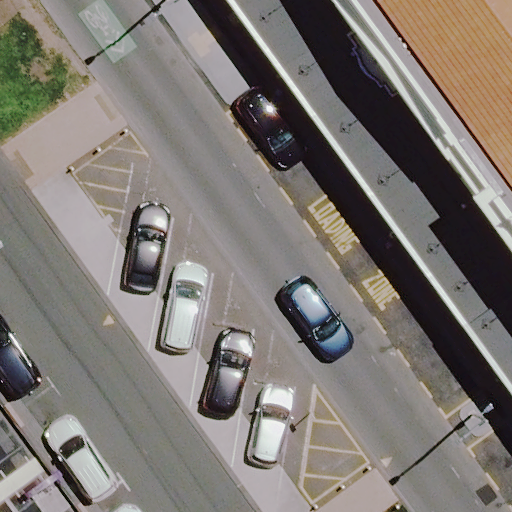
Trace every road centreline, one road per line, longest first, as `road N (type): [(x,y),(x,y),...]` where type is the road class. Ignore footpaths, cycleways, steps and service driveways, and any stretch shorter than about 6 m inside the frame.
road 1 (tertiary): [(84,0),(464,511)]
road 2 (tertiary): [(196,511),(0,245)]
